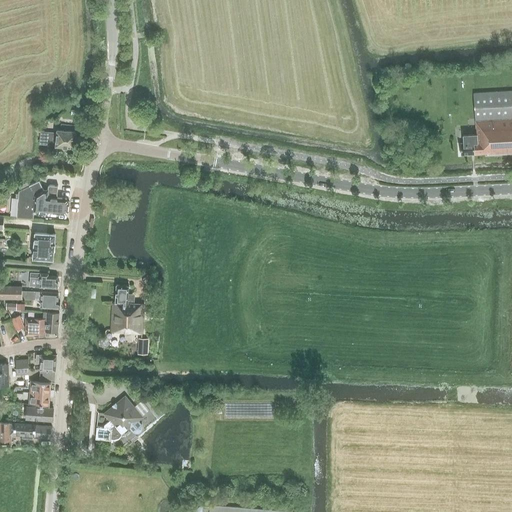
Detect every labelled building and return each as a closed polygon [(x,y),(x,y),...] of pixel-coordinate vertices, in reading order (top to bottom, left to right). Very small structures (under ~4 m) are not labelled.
[(511,90),(473,94),(476,135),(463,136),(464,144),(460,144),(461,156),(488,154),(488,156),(511,154),(511,90)] [(74,148),(76,132),(56,130),(56,133),(41,132),(39,144),(55,145),(55,146),(74,148)] [(18,191),(18,194),(16,217),(33,219),(34,211),(64,214),(68,211),(69,202),(66,198),(57,197),(58,186),(50,185),(48,186),(47,189),(43,189),(39,180),(29,185),(29,186),(18,191)] [(54,244),(55,234),(35,232),(32,258),(53,260),(54,250),(55,244),(54,244)] [(57,288),(58,279),(57,279),(57,276),(48,276),(48,273),(40,273),(30,272),(30,277),(38,277),(38,276),(40,276),(39,287),(57,288)] [(22,286),(6,286),(6,281),(0,280),(0,298),(21,299),(21,291),(22,286)] [(115,302),(113,302),(111,333),(113,333),(113,331),(140,333),(141,304),(134,303),(134,294),(128,294),(128,286),(116,285),(115,302)] [(40,307),(59,308),(60,302),(57,301),(58,293),(41,291),(41,292),(35,291),(35,292),(27,291),(21,291),(21,299),(27,299),(35,300),(35,298),(40,298),(40,307)] [(43,317),(46,317),(45,331),(58,332),(59,313),(43,311),(43,317)] [(11,319),(15,330),(23,327),(20,316),(11,319)] [(26,318),(25,335),(45,336),(46,319),(26,318)] [(108,344),(109,342),(108,340),(108,339),(106,338),(105,337),(104,337),(103,337),(102,337),(100,338),(100,339),(99,341),(99,343),(99,344),(99,345),(101,346),(102,346),(103,347),(104,347),(106,346),(108,345),(108,344)] [(40,361),(40,375),(39,379),(54,380),(55,371),(56,355),(41,354),(41,355),(36,354),(36,361),(40,361)] [(16,375),(28,374),(28,359),(16,360),(15,360),(16,375)] [(0,364),(0,385),(9,385),(8,364),(0,364)] [(31,381),(30,392),(50,394),(51,382),(31,381)] [(50,394),(30,392),(29,404),(49,405),(50,394)] [(141,417),(125,397),(106,413),(103,413),(109,421),(104,425),(103,428),(96,427),(95,439),(110,440),(110,439),(112,439),(113,439),(115,439),(117,439),(118,439),(119,438),(119,437),(120,436),(121,435),(122,434),(122,433),(122,432),(127,428),(128,427),(131,431),(133,433),(135,433),(138,433),(140,432),(141,431),(142,428),(142,426),(141,424),(137,420),(141,417)] [(144,399),(141,401),(149,410),(151,407),(144,399)] [(53,408),(26,406),(25,418),(31,419),(52,421),(53,408)] [(34,436),(34,437),(35,431),(35,425),(0,421),(0,445),(11,445),(11,441),(11,434),(23,435),(23,438),(32,439),(32,436),(34,436)] [(43,425),(35,425),(35,431),(34,437),(50,438),(52,426),(43,425)] [(202,502),(202,504),(201,511),(193,511),(192,511),(298,511),(218,505),(217,507),(202,506),(203,502),(202,502)]
